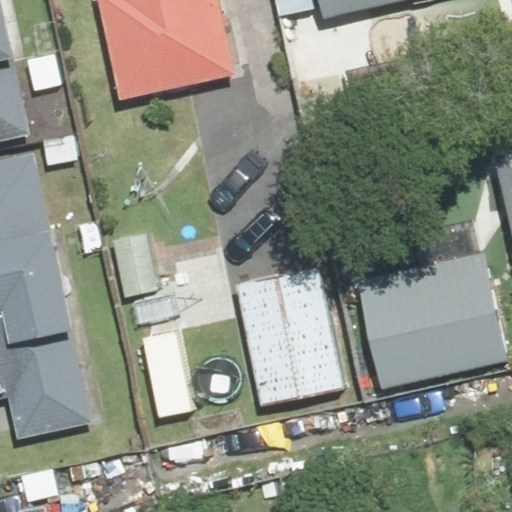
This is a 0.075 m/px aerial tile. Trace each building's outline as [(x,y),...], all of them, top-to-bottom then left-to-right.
[(4,0),(0,0),(0,143),(34,136),(4,0)] [(220,0),(98,0),(120,103),(237,79),(220,0)] [(316,0),(321,22),(430,0),(316,0)] [(511,123),(479,131),(511,264),(511,123)] [(40,154),(0,161),(0,401),(7,400),(16,445),(93,430),(40,154)] [(157,229),(119,238),(132,297),(170,289),(157,229)] [(511,355),(490,252),(358,280),(382,395),(511,367),(511,355)] [(322,266),(236,285),(263,411),(349,393),(322,266)] [(187,358),(153,364),(164,421),(198,415),(187,358)]
